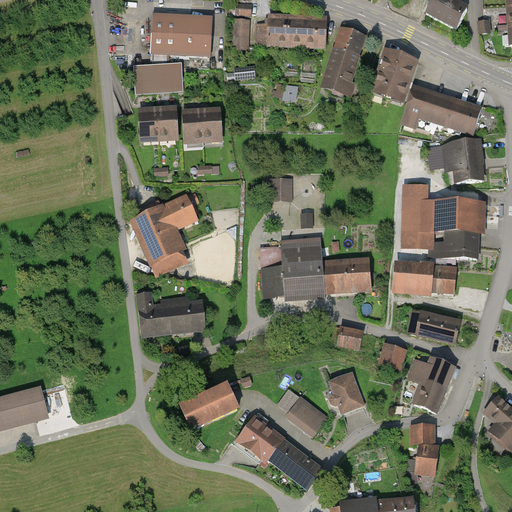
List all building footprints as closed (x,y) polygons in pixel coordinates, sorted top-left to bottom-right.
[(434,0),(426,15),(457,32),(468,11),(449,2),(450,0),(434,0)] [(254,8),(238,7),(238,18),(253,19),(254,8)] [(155,18),(152,71),(137,71),(139,97),(186,94),(184,69),(171,70),(171,58),(212,61),(215,22),(155,18)] [(329,54),(330,21),(267,19),(266,51),(329,54)] [(491,23),(480,24),(482,39),(493,37),(491,23)] [(350,99),(369,39),(342,31),(324,91),(350,99)] [(418,64),(386,53),(372,93),(404,104),(418,64)] [(299,91),(279,88),(278,101),(297,103),(299,91)] [(476,139),(484,113),(415,90),(402,128),(419,134),(423,121),(476,139)] [(180,110),(142,112),(144,147),(182,144),(180,110)] [(225,112),(187,114),(189,148),(227,145),(225,112)] [(500,125),(487,121),(483,132),(496,137),(500,125)] [(486,183),(482,144),(446,147),(450,187),(486,183)] [(215,168),(200,169),(201,178),(216,177),(215,168)] [(171,170),(156,171),(156,180),(171,179),(171,170)] [(272,179),(272,202),(293,202),(294,179),(272,179)] [(433,189),(407,189),(405,253),(436,254),(437,237),(488,238),(489,206),(432,204),(433,189)] [(197,196),(133,224),(158,280),(191,266),(187,256),(190,254),(181,233),(203,224),(196,208),(201,206),(197,196)] [(314,214),(303,214),(303,227),(314,227),(314,214)] [(266,301),(375,295),(373,262),(327,265),(326,246),(263,250),(266,301)] [(460,271),(401,266),(399,292),(458,297),(460,271)] [(140,298),(144,339),(208,334),(206,304),(156,308),(155,297),(140,298)] [(465,324),(425,316),(420,340),(459,349),(465,324)] [(366,335),(343,331),(339,349),(363,353),(366,335)] [(410,354),(388,346),(381,365),(403,373),(410,354)] [(439,417),(458,371),(434,361),(432,367),(418,361),(410,382),(423,387),(415,407),(439,417)] [(334,385),(338,396),(334,399),(334,404),(337,408),(342,408),(346,418),(366,410),(362,401),(365,400),(357,376),(334,385)] [(253,379),(243,382),(246,390),(256,387),(253,379)] [(233,388),(184,409),(196,435),(245,414),(233,388)] [(40,392),(0,402),(0,429),(46,417),(40,392)] [(511,409),(501,400),(487,416),(497,425),(490,433),(511,451),(511,409)] [(317,439),(330,420),(303,401),(290,421),(317,439)] [(261,416),(240,446),(305,489),(320,467),(288,446),(293,437),(261,416)] [(415,477),(435,480),(441,450),(436,449),(436,428),(411,428),(411,448),(421,448),(415,477)] [(376,501),(346,506),(347,510),(331,511),(330,511),(415,511),(415,503),(377,506),(376,501)]
